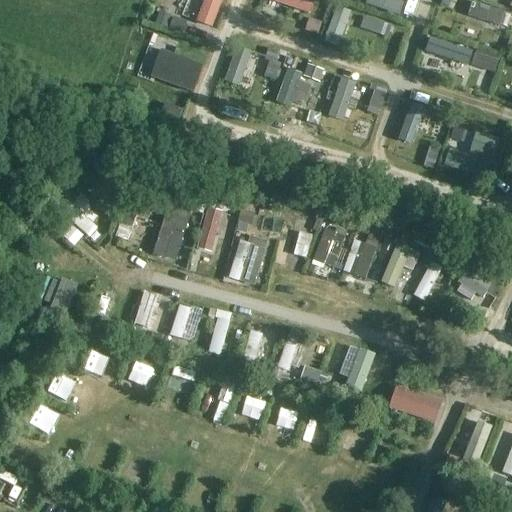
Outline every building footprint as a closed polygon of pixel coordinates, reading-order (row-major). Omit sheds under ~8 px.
[(206,0),(199,20),(214,26),(223,0),(206,0)] [(392,0),(356,0),(355,3),(391,15),(396,1),(392,0)] [(260,64),(248,105),(265,110),(278,70),(260,64)] [(478,148),(485,124),(466,119),(460,144),(478,148)] [(134,138),(113,129),(99,162),(120,171),(134,138)] [(511,159),(511,155),(511,134),(489,131),(485,154),(511,159)] [(260,162),(250,190),(270,196),(280,167),(260,162)] [(359,192),(354,209),(408,225),(413,207),(359,192)] [(129,238),(140,242),(152,207),(140,203),(129,238)] [(161,206),(149,258),(176,265),(188,213),(161,206)] [(207,209),(195,251),(210,255),(221,214),(207,209)] [(87,225),(103,236),(112,222),(96,211),(87,225)] [(424,213),(420,227),(455,237),(460,223),(424,213)] [(464,226),(457,247),(499,260),(505,240),(464,226)] [(346,269),(358,235),(336,227),(324,261),(346,269)] [(256,234),(241,279),(267,287),(282,242),(256,234)] [(367,277),(376,242),(365,239),(356,274),(367,277)] [(84,255),(92,260),(102,246),(94,240),(84,255)] [(377,280),(390,250),(380,246),(367,275),(377,280)] [(421,284),(429,260),(419,257),(410,280),(421,284)] [(442,259),(427,298),(439,302),(454,263),(442,259)] [(464,270),(455,284),(481,299),(489,285),(464,270)] [(415,301),(418,288),(405,284),(401,298),(415,301)] [(99,291),(86,324),(106,332),(119,299),(99,291)] [(181,307),(173,340),(197,346),(205,314),(181,307)] [(221,319),(212,352),(227,356),(235,323),(221,319)] [(265,337),(252,335),(247,361),(260,364),(265,337)] [(290,340),(281,372),(293,375),(295,370),(302,372),(310,346),(290,340)] [(348,351),(335,387),(355,394),(368,358),(348,351)] [(161,360),(155,385),(167,388),(173,364),(161,360)] [(58,392),(85,406),(95,386),(69,372),(58,392)] [(395,388),(387,410),(433,425),(440,403),(395,388)] [(267,419),(276,396),(260,390),(251,414),(267,419)] [(44,412),(36,425),(60,439),(68,426),(44,412)] [(476,426),(466,458),(480,463),(491,430),(476,426)] [(425,436),(420,450),(434,455),(439,440),(425,436)] [(511,441),(499,477),(511,481),(511,441)] [(166,497),(181,504),(190,484),(175,477),(166,497)]
